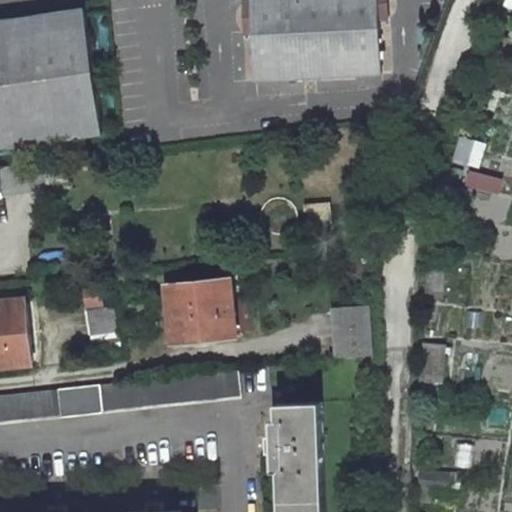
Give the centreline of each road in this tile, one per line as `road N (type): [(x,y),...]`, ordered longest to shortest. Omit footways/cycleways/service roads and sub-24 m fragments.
road 1 (residential): [(391,511),(396,272),(410,183),(470,0)]
road 2 (unknown): [(0,442),(227,416),(239,427),(243,511)]
